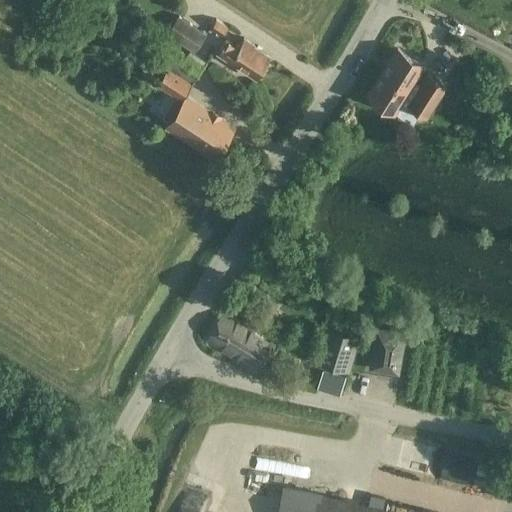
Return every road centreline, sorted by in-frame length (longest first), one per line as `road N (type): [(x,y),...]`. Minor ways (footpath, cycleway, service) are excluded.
road 1 (tertiary): [(172,355),(386,0)]
road 2 (unclassified): [(511,438),(230,381),(172,355)]
road 3 (tertiary): [(86,511),(172,355)]
road 4 (residential): [(392,0),(511,61)]
